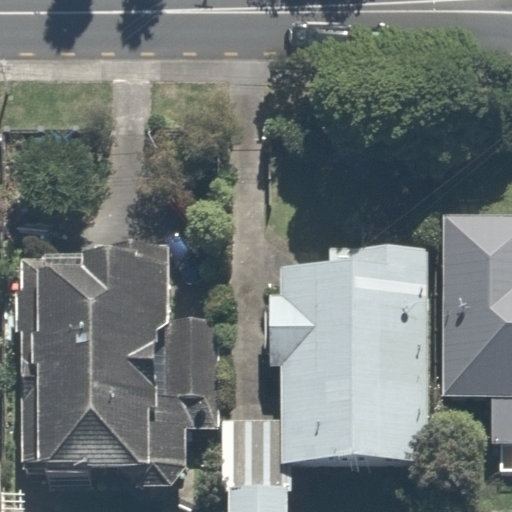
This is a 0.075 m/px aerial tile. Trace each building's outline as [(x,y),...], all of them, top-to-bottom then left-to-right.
[(511,242),(465,240),(455,406),(511,409),(511,419),(510,461),(511,461),(511,242)] [(450,261),(346,255),(344,285),(296,282),(283,491),(435,501),(450,261)] [(197,278),(112,279),(112,296),(66,296),(68,489),(202,488),(202,442),(239,441),(238,336),(198,337),(197,278)] [(0,511),(23,511),(25,477),(0,475),(0,511)] [(303,511),(304,501),(234,498),(233,511),(303,511)]
